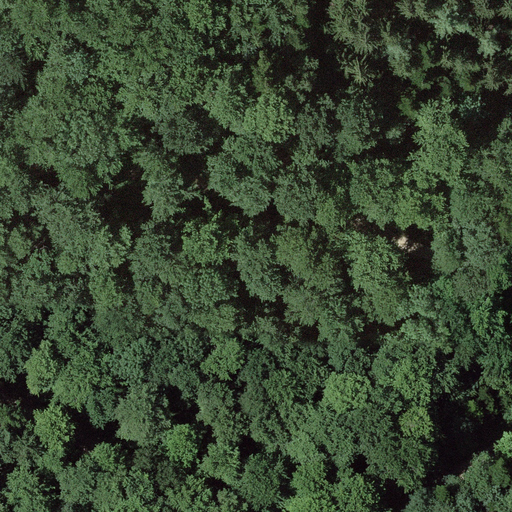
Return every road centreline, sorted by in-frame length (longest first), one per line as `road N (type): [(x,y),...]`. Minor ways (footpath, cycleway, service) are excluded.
road 1 (track): [(511,275),(357,222),(246,128),(147,0)]
road 2 (track): [(0,397),(225,511)]
road 3 (track): [(511,437),(406,511)]
